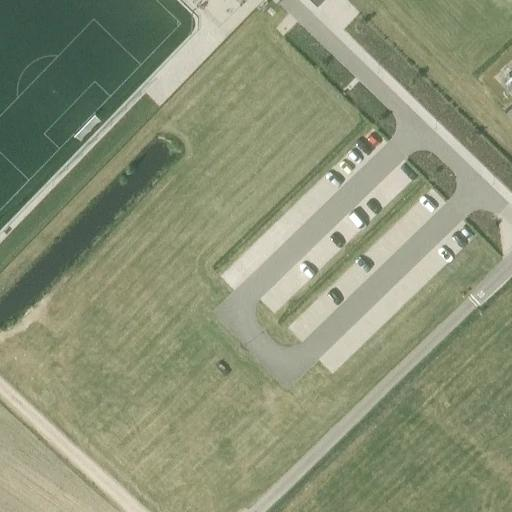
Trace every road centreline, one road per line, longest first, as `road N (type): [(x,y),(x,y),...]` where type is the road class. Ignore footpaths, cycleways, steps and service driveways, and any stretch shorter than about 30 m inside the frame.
road 1 (unclassified): [(256,511),(511,264)]
road 2 (track): [(138,511),(0,383)]
